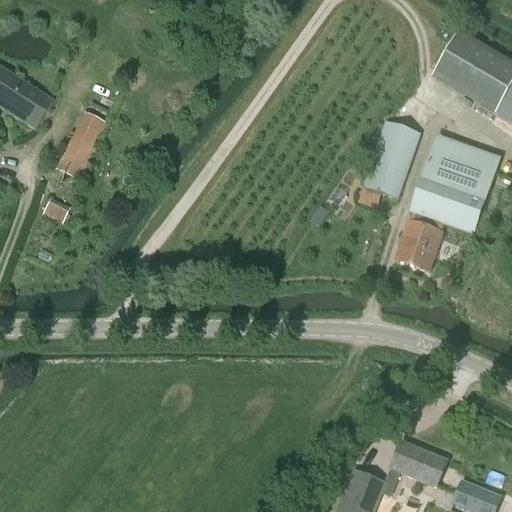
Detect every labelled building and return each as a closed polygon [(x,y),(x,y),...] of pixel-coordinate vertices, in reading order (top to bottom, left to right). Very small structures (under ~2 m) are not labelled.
[(511,65),(458,35),(432,80),(495,116),(511,86),(511,65)] [(0,70),(0,112),(34,134),(53,104),(0,70)] [(362,191),(397,203),(421,138),(385,125),(362,191)] [(98,145),(74,133),(54,172),(79,184),(98,145)] [(500,160),(437,138),(411,215),(424,220),(422,229),(409,224),(395,263),(429,276),(442,236),(440,236),(443,227),(472,237),(500,160)] [(43,218),(63,224),(68,210),(48,203),(43,218)] [(353,474),(337,511),(375,511),(381,498),(390,501),(399,478),(435,492),(446,465),(400,446),(384,486),(353,474)] [(350,475),(342,472),(328,508),(337,511),(350,475)] [(496,511),(500,501),(461,484),(451,509),(459,511),(496,511)]
